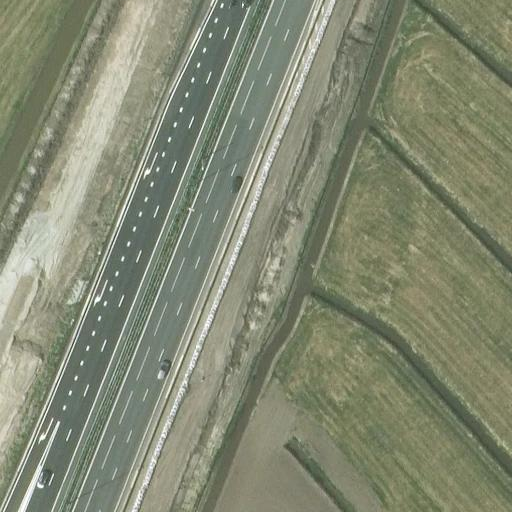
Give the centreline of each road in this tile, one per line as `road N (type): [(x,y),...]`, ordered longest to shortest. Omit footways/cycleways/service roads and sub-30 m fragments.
road 1 (motorway): [(90,511),(291,0)]
road 2 (motorway): [(178,0),(0,458)]
road 3 (motorway): [(238,0),(62,447)]
